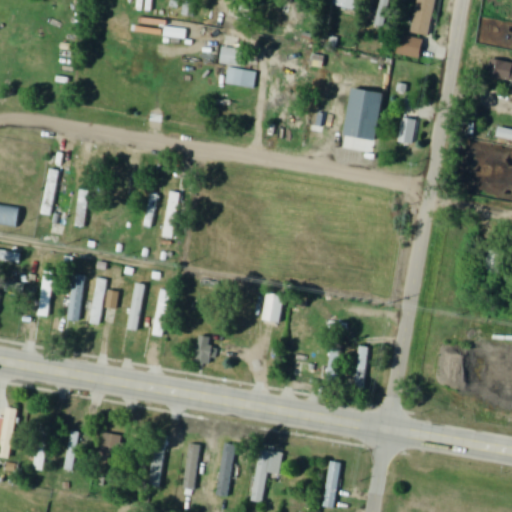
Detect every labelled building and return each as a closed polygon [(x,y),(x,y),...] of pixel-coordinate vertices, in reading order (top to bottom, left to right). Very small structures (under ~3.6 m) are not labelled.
[(419,0),(412,32),(429,36),(436,0),(419,0)] [(188,30),(166,28),(165,38),(186,41),(188,30)] [(403,36),(398,53),(419,59),(424,42),(403,36)] [(511,63),(492,60),(489,79),(511,83),(511,63)] [(255,91),(259,74),(233,69),(229,85),(255,91)] [(311,132),(330,132),(329,90),(310,90),(311,132)] [(403,120),(399,143),(414,146),(418,122),(403,120)] [(53,218),(62,173),(51,171),(42,216),(53,218)] [(130,190),(119,189),(115,230),(126,231),(130,190)] [(90,193),(80,192),(77,228),(87,229),(90,193)] [(175,241),(183,195),(172,193),(164,239),(175,241)] [(161,197),(152,195),(145,228),(154,230),(161,197)] [(0,207),(0,226),(16,230),(20,211),(0,207)] [(503,257),(492,254),(487,271),(499,274),(503,257)] [(54,272),(44,272),(42,318),(52,319),(54,272)] [(85,277),(75,276),(72,323),(83,324),(85,277)] [(92,326),(102,328),(109,281),(100,279),(92,326)] [(171,292),(160,291),(157,338),(167,339),(171,292)] [(120,294),(113,294),(112,301),(111,301),(110,310),(119,310),(120,294)] [(269,294),(264,320),(281,324),(287,297),(269,294)] [(319,327),(361,338),(364,328),(321,317),(319,327)] [(198,365),(214,367),(217,339),(200,338),(198,365)] [(341,384),(341,347),(330,347),(330,384),(341,384)] [(366,394),(370,349),(361,348),(356,393),(366,394)] [(21,411),(9,409),(7,420),(3,420),(0,437),(0,458),(12,461),(21,411)] [(46,473),(52,426),(41,425),(36,472),(46,473)] [(81,434),(71,433),(67,472),(76,473),(81,434)] [(118,478),(125,438),(105,434),(98,474),(118,478)] [(171,442),(161,440),(149,488),(159,490),(171,442)] [(197,493),(202,447),(190,446),(186,491),(197,493)] [(230,499),(238,447),(226,446),(218,497),(230,499)] [(286,455),(262,451),(252,504),(265,506),(270,476),(282,478),(286,455)] [(344,465),(333,463),(325,509),(336,511),(344,465)]
